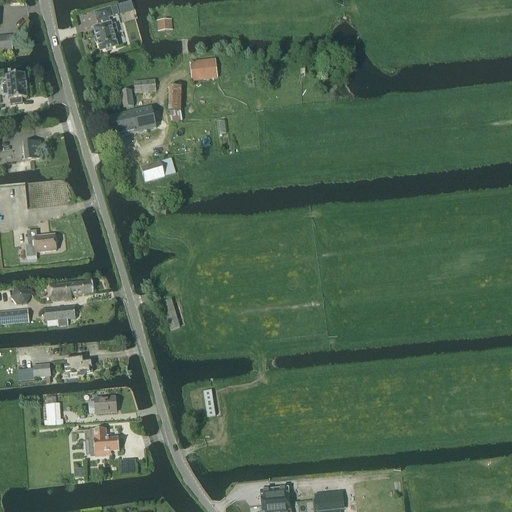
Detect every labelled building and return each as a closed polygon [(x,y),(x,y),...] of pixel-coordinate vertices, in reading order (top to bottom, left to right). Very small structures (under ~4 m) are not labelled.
[(120,6),(118,6),(121,16),(131,13),(133,13),(134,12),(132,7),(131,2),(124,4),(120,6)] [(94,29),(94,30),(96,39),(97,39),(98,42),(97,43),(100,52),(117,48),(114,35),(118,34),(115,25),(111,26),(111,24),(110,24),(108,19),(113,18),(113,17),(117,16),(119,15),(116,7),(111,9),(94,13),(97,22),(98,22),(99,27),(94,29)] [(172,31),(171,20),(156,21),(157,32),(172,31)] [(10,35),(0,35),(0,56),(12,55),(12,51),(10,35)] [(190,63),(192,82),(217,79),(215,61),(190,63)] [(7,86),(2,87),(4,96),(8,95),(9,101),(10,101),(10,106),(22,105),(21,99),(27,99),(26,91),(27,91),(26,82),(25,83),(24,75),(6,77),(7,86)] [(135,94),(156,92),(155,81),(134,83),(135,94)] [(169,89),(169,113),(181,113),(181,89),(169,89)] [(131,92),(121,93),(124,109),(134,108),(131,92)] [(151,109),(131,113),(106,118),(111,139),(135,134),(136,134),(156,130),(151,109)] [(23,145),(25,162),(42,160),(40,143),(23,145)] [(165,178),(165,177),(175,174),(171,160),(160,163),(140,169),(145,184),(165,178)] [(28,247),(25,247),(26,257),(37,256),(36,254),(56,252),(55,236),(37,238),(36,232),(27,233),(28,247)] [(72,301),(71,297),(93,294),(92,282),(50,287),(51,304),(68,302),(68,301),(72,301)] [(27,305),(31,296),(25,287),(16,288),(11,298),(17,306),(27,305)] [(171,301),(163,304),(171,330),(179,328),(171,301)] [(45,312),(44,312),(46,324),(57,322),(58,329),(67,328),(66,326),(67,326),(68,326),(67,322),(75,321),(75,319),(74,308),(45,312)] [(28,311),(0,314),(0,326),(29,323),(28,311)] [(71,371),(72,376),(72,377),(92,374),(91,363),(83,364),(82,359),(64,361),(65,372),(71,371)] [(49,367),(32,368),(33,379),(34,379),(50,378),(49,367)] [(212,392),(204,393),(208,418),(215,417),(212,392)] [(47,422),(46,422),(46,428),(44,428),(44,429),(63,427),(63,421),(60,421),(59,406),(56,406),(56,398),(51,398),(45,398),(46,407),(47,422)] [(95,400),(95,403),(88,404),(89,415),(96,415),(116,414),(116,399),(95,400)] [(84,432),(85,442),(89,442),(90,459),(111,458),(111,457),(110,453),(119,452),(118,445),(119,445),(118,439),(108,440),(108,437),(106,437),(105,430),(84,432)] [(261,492),(260,492),(260,493),(261,506),(286,504),(290,504),(288,490),(288,489),(287,489),(287,490),(261,492)] [(340,511),(339,498),(315,500),(316,511),(340,511)]
